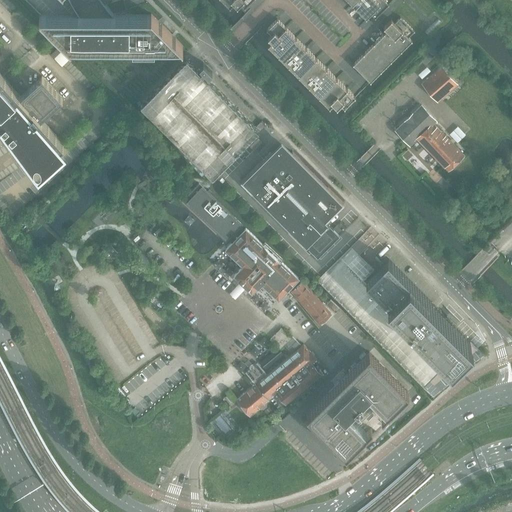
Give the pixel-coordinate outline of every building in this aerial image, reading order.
[(70,0),(79,15),(40,15),(40,14),(39,15),(71,47),(72,46),(71,45),(181,45),(182,46),(183,46),(151,14),(150,14),(151,15),(114,15),(102,0),(70,0)] [(355,0),(352,4),(353,4),(354,4),(355,6),(355,7),(356,7),(365,17),(366,18),(366,17),(370,14),(374,18),(375,19),(375,18),(388,6),(389,5),(388,5),(383,0),(355,0)] [(370,82),(371,81),(380,72),(381,72),(381,71),(391,62),(391,61),(401,51),(411,41),(412,41),(412,40),(411,40),(408,37),(414,32),(414,31),(401,18),(401,17),(400,17),(399,17),(399,18),(394,23),(392,20),(391,20),(390,20),(384,27),(383,27),(384,28),(387,31),(385,33),(384,33),(383,33),(383,34),(374,43),(373,44),(364,53),(363,53),(363,54),(353,64),(352,64),(353,65),(369,81),(370,82)] [(268,36),(267,37),(268,38),(271,41),(268,44),(267,44),(268,45),(278,55),(296,37),(295,37),(286,27),(285,27),(278,19),(277,19),(276,19),(267,29),(266,29),(266,30),(267,30),(271,34),(268,36)] [(305,47),(303,45),(296,38),(296,37),(278,55),(283,60),(288,65),(306,48),(306,47),(305,47)] [(316,57),(306,48),(288,65),(288,66),(289,66),(298,75),(298,76),(316,58),(316,57)] [(61,52),(54,59),(61,66),(69,59),(61,52)] [(202,73),(204,71),(208,75),(212,72),(203,62),(199,66),(202,69),(200,71),(197,68),(196,67),(192,63),(186,57),(140,103),(212,176),(251,137),(258,129),(255,126),(254,126),(253,124),(202,73)] [(316,58),(298,76),(299,76),(308,85),(308,86),(326,68),(316,58)] [(422,84),(432,95),(437,101),(457,84),(442,67),(422,84)] [(326,68),(308,86),(309,86),(318,95),(318,96),(319,96),(336,78),(326,68)] [(0,72),(0,117),(41,163),(64,143),(41,117),(61,99),(62,99),(63,98),(42,75),(41,76),(20,95),(0,72)] [(355,97),(355,96),(354,96),(347,89),(346,88),(337,79),(337,78),(336,78),(319,96),(329,106),(330,106),(333,103),(336,106),(337,106),(340,103),(344,107),(344,108),(345,107),(354,98),(355,98),(355,97)] [(396,129),(403,138),(409,144),(416,137),(417,137),(448,170),(464,155),(432,122),(435,119),(421,105),(411,114),(396,129)] [(265,125),(262,121),(261,121),(255,126),(259,130),(265,125)] [(261,142),(258,138),(249,146),(253,150),(261,142)] [(343,203),(300,160),(292,151),(291,152),(281,143),(272,152),(271,151),(241,181),(317,257),(339,235),(325,220),(343,203)] [(407,160),(413,154),(408,149),(405,151),(401,155),(407,160)] [(159,183),(154,188),(162,195),(167,190),(172,185),(171,184),(164,178),(159,183)] [(228,239),(232,242),(244,229),(240,226),(242,224),(198,183),(188,195),(191,198),(187,203),(227,241),(228,239)] [(136,203),(135,206),(136,209),(139,211),(142,210),(145,211),(145,215),(148,216),(152,216),(153,213),(153,212),(153,210),(152,209),(149,208),(146,209),(145,208),(143,206),(143,204),(140,202),(139,202),(137,203),(136,203)] [(244,229),(232,242),(226,249),(244,266),(235,275),(252,291),(261,282),(279,299),(298,277),(281,261),(283,259),(265,242),(263,244),(245,228),(244,229)] [(110,245),(103,253),(110,260),(117,252),(110,245)] [(317,280),(373,337),(423,388),(447,365),(436,354),(427,344),(421,339),(415,333),(386,303),(380,297),(363,280),(374,270),(359,254),(351,246),(317,280)] [(375,271),(366,280),(382,295),(388,302),(417,331),(423,338),(428,343),(431,346),(433,348),(438,352),(449,363),(470,342),(449,320),(449,319),(449,318),(448,317),(447,316),(446,316),(445,316),(433,304),(388,259),(379,267),(375,271)] [(331,314),(303,281),(291,291),(319,324),(331,314)] [(339,308),(330,300),(330,301),(326,304),(335,313),(335,312),(338,309),(339,308)] [(270,339),(279,348),(290,337),(281,328),(270,339)] [(284,345),(285,346),(286,348),(292,353),(300,345),(292,337),(284,345)] [(316,359),(303,344),(266,374),(257,363),(254,366),(253,365),(252,365),(251,365),(251,366),(250,366),(250,367),(250,368),(246,372),(255,383),(261,391),(269,385),(276,393),(285,404),(321,374),(312,362),(316,359)] [(306,414),(345,454),(371,428),(370,427),(366,431),(357,422),(365,415),(364,414),(364,413),(364,412),(365,411),(366,410),(367,410),(368,410),(369,411),(376,403),(379,406),(385,412),(381,417),(382,418),(408,392),(389,372),(369,352),(306,414)] [(255,383),(236,398),(250,415),(259,408),(263,408),(266,406),(266,402),(269,400),(268,399),(276,393),(269,385),(261,391),(255,383)] [(223,397),(225,400),(231,407),(235,403),(228,394),(223,397)]
